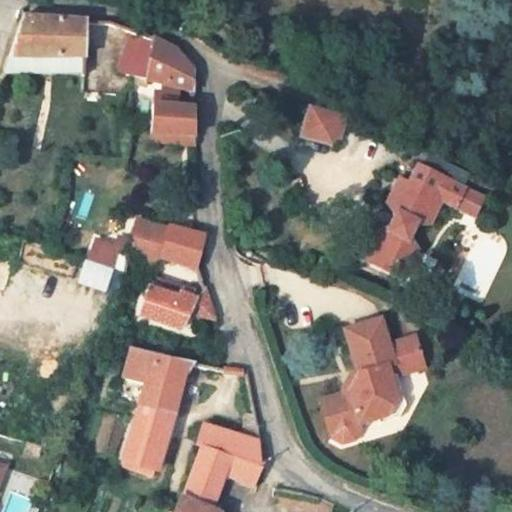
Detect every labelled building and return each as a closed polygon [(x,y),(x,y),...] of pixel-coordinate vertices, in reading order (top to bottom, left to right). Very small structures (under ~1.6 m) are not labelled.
[(21,19),(9,58),(83,58),(82,74),(81,94),(106,95),(109,34),(118,35),(119,27),(110,23),(86,22),(21,19)] [(131,76),(145,79),(152,39),(132,31),(117,71),(127,74),(127,75),(131,76)] [(152,39),(145,79),(158,82),(172,85),(178,51),(152,39)] [(172,85),(177,87),(194,91),(193,70),(178,51),(172,85)] [(82,74),(83,58),(9,58),(3,74),(82,74)] [(158,93),(154,95),(153,104),(176,106),(177,87),(172,85),(158,82),(158,93)] [(152,104),(150,124),(150,132),(194,136),(194,108),(176,106),(153,104),(152,104)] [(348,117),(308,106),(299,136),(339,148),(348,117)] [(194,136),(150,132),(149,141),(194,145),(194,136)] [(490,169),(425,143),(416,163),(461,183),(479,191),(490,169)] [(387,259),(406,268),(417,246),(410,233),(413,227),(430,221),(441,196),(472,209),(479,191),(461,183),(416,163),(409,180),(398,176),(386,201),(394,213),(388,225),(374,227),(361,258),(382,268),(387,259)] [(134,221),(125,258),(155,267),(158,259),(199,270),(198,270),(198,268),(196,266),(202,237),(167,227),(165,228),(134,221)] [(402,277),(406,268),(387,259),(382,268),(402,277)] [(179,329),(187,314),(214,321),(204,289),(201,293),(160,281),(157,291),(147,288),(138,315),(179,329)] [(372,367),(381,365),(376,346),(368,320),(332,331),(345,372),(338,387),(308,396),(320,432),(330,440),(343,436),(349,426),(348,422),(366,415),(369,409),(365,396),(379,391),(372,367)] [(365,396),(369,409),(366,415),(368,423),(391,417),(395,409),(386,379),(413,370),(402,338),(376,346),(381,365),(372,367),(379,391),(365,396)] [(123,462),(156,472),(188,363),(178,361),(155,356),(132,350),(123,380),(145,386),(123,462)] [(245,416),(246,436),(258,439),(254,418),(245,416)] [(196,445),(199,446),(261,466),(258,439),(246,436),(203,423),(196,445)] [(261,466),(199,446),(187,482),(184,490),(175,511),(213,511),(211,511),(214,502),(224,475),(254,486),(256,483),(261,466)] [(211,511),(213,511),(217,511),(220,504),(214,502),(211,511)]
